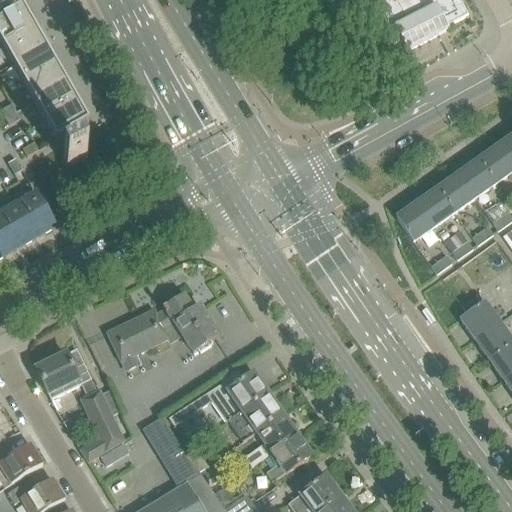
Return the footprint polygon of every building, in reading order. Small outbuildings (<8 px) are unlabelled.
[(0,0),(0,23),(24,10),(17,0),(0,0)] [(453,4),(451,0),(363,0),(360,2),(385,50),(401,42),(406,53),(448,32),(446,28),(468,17),(459,1),(453,4)] [(35,29),(24,10),(0,23),(0,43),(2,48),(35,29)] [(2,48),(13,66),(45,48),(35,29),(2,48)] [(13,66),(24,85),(56,67),(45,48),(13,66)] [(67,85),(56,67),(24,85),(34,104),(67,85)] [(34,104),(45,123),(77,104),(67,85),(34,104)] [(78,105),(46,124),(56,142),(89,124),(78,105)] [(12,107),(1,113),(5,121),(16,114),(12,107)] [(16,114),(5,121),(9,128),(20,122),(16,114)] [(120,123),(111,127),(116,136),(125,132),(120,123)] [(511,138),(499,148),(511,166),(511,138)] [(34,145),(23,152),(27,159),(38,153),(34,145)] [(511,166),(499,148),(478,163),(495,187),(511,174),(511,166)] [(82,151),(62,160),(67,169),(87,159),(82,151)] [(14,177),(22,173),(15,161),(8,166),(14,177)] [(478,163),(458,177),(475,201),(495,187),(478,163)] [(458,177),(437,192),(454,216),(475,201),(458,177)] [(437,192),(417,206),(434,230),(454,216),(437,192)] [(15,208),(35,241),(55,230),(36,196),(15,208)] [(413,245),(434,230),(417,206),(396,221),(413,245)] [(35,241),(15,208),(0,216),(0,227),(14,253),(35,241)] [(511,220),(508,215),(492,226),(497,232),(498,234),(511,223),(511,220)] [(0,227),(0,261),(14,253),(0,227)] [(488,229),(472,240),(477,248),(493,237),(488,229)] [(511,230),(501,238),(510,252),(511,250),(511,230)] [(467,244),(452,255),(457,262),(473,251),(467,244)] [(452,266),(451,265),(447,258),(431,269),(436,277),(452,266)] [(460,322),(475,342),(500,325),(480,297),(462,309),(467,317),(460,322)] [(154,314),(108,336),(126,373),(138,367),(134,357),(167,341),(166,340),(179,334),(183,341),(192,357),(202,349),(206,347),(208,350),(212,347),(210,344),(219,338),(200,309),(193,314),(183,299),(162,313),(163,314),(156,319),(154,314)] [(475,342),(489,363),(511,346),(511,341),(500,325),(475,342)] [(511,346),(489,363),(504,383),(511,377),(511,346)] [(75,353),(36,372),(50,402),(90,382),(75,353)] [(226,425),(228,424),(267,397),(266,395),(269,393),(262,383),(259,385),(253,376),(245,382),(228,393),(223,386),(194,406),(199,413),(212,404),(226,425)] [(100,394),(81,403),(98,442),(80,453),(88,466),(124,444),(112,419),(120,414),(109,392),(101,396),(100,394)] [(257,435),(282,418),(267,397),(228,424),(242,445),(257,435)] [(183,414),(170,423),(175,431),(189,421),(183,414)] [(267,459),(272,456),(297,439),(282,418),(257,435),(265,447),(261,449),(267,459)] [(199,476),(185,454),(164,419),(142,432),(143,433),(145,432),(180,489),(186,486),(202,511),(223,511),(208,488),(207,489),(199,476)] [(297,439),(272,456),(279,467),(266,476),(273,486),(311,459),(305,450),(307,448),(300,438),(297,440),(297,439)] [(4,491),(24,478),(42,467),(30,447),(29,447),(27,448),(11,458),(5,448),(0,450),(0,485),(4,491)] [(111,466),(105,456),(99,460),(104,470),(111,466)] [(207,489),(208,488),(217,483),(209,469),(199,476),(207,489)] [(331,488),(325,479),(288,507),(292,511),(321,511),(339,499),(339,498),(342,496),(334,486),(331,488)] [(49,511),(65,502),(56,488),(52,482),(49,483),(34,493),(27,483),(7,496),(14,507),(21,503),(26,511),(49,511)] [(202,511),(186,486),(180,489),(142,511),(202,511)] [(257,511),(247,498),(227,511),(257,511)] [(511,511),(511,498),(498,498),(497,511),(511,511)] [(349,511),(339,499),(321,511),(349,511)]
